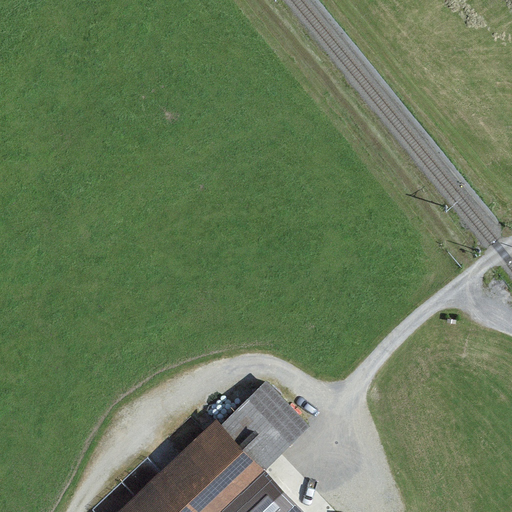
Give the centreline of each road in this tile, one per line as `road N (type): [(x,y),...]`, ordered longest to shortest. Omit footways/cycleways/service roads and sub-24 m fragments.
road 1 (unclassified): [(240,511),(447,296),(511,253)]
road 2 (track): [(73,511),(232,367),(345,403)]
